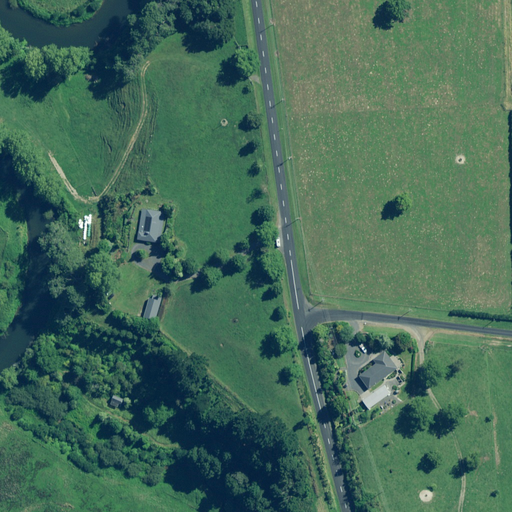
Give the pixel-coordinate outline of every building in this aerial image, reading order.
[(165,213),(143,209),(138,240),(160,243),(165,213)] [(155,321),(163,298),(154,295),(152,299),(150,298),(144,318),(155,321)] [(369,389),(402,365),(395,354),(390,358),(385,351),(373,359),(376,364),(360,376),(369,389)] [(385,385),(374,393),(363,401),(369,409),(391,393),(385,385)] [(114,396),(111,401),(121,406),(124,401),(114,396)]
